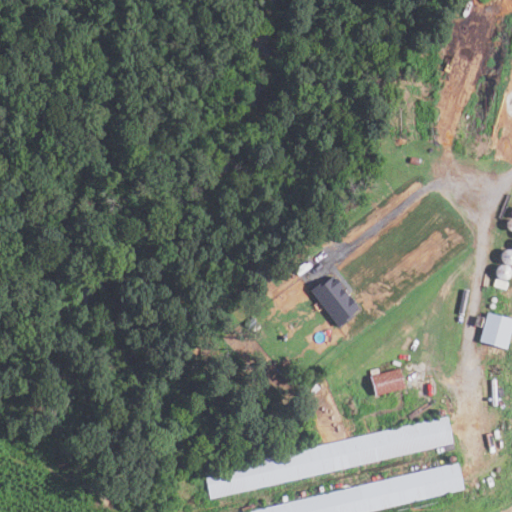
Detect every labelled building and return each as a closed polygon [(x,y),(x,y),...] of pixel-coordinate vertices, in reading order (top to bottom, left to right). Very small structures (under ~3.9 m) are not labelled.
[(410,156),(419,159),(418,165),(408,162),(410,156)] [(511,230),(510,230),(508,230),(506,230),(505,229),(504,227),(503,225),(503,223),(504,222),(505,220),(507,219),(509,219),(511,219),(511,220),(511,230)] [(510,251),(511,253),(511,260),(511,262),(509,263),(506,264),(504,264),(501,263),(499,261),(498,259),(497,257),(498,254),(499,252),(501,250),(503,249),(506,249),(508,249),(510,251)] [(506,266),(507,268),(508,270),(508,273),(507,275),(506,277),(504,278),(502,279),(499,279),(497,278),(494,277),(493,274),(492,272),(493,269),(494,267),(496,265),(499,264),(501,264),(504,264),(506,266)] [(336,328),(306,290),(316,282),(318,284),(330,274),(342,289),(343,288),(348,293),(345,295),(356,308),(349,313),(352,316),(336,328)] [(494,278),(506,282),(504,289),(492,286),(494,278)] [(477,341),(485,311),(511,319),(503,349),(477,341)] [(247,329),(243,324),(252,317),(256,322),(247,329)] [(373,396),(368,376),(398,368),(403,388),(373,396)] [(451,443),(208,498),(202,472),(445,416),(451,443)] [(462,490),(364,511),(239,511),(456,463),(462,490)]
